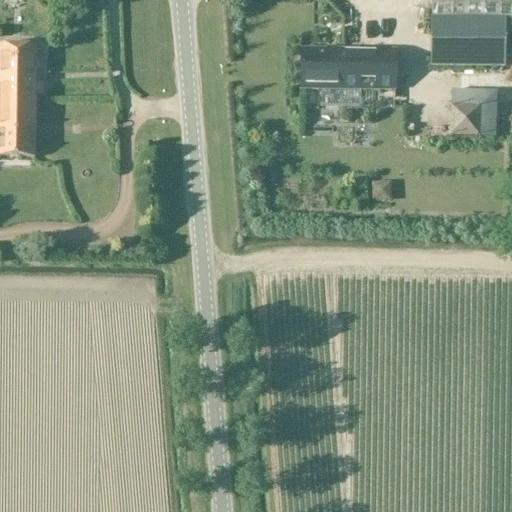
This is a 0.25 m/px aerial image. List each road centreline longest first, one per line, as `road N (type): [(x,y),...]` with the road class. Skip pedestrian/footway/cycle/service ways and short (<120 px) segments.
road 1 (unclassified): [(221,511),(180,0)]
road 2 (unknown): [(189,110),(144,110),(118,97),(107,76),(99,0)]
